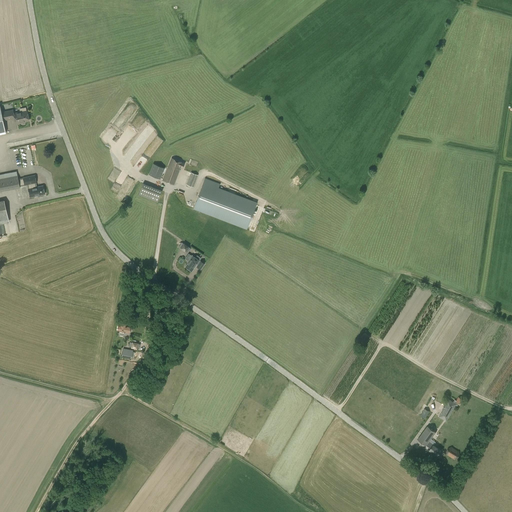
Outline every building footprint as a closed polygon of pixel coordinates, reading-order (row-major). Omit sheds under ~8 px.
[(12,110),(1,112),(3,120),(14,118),(15,124),(21,123),(20,122),(24,121),(29,120),(27,111),(20,112),(13,113),(12,110)] [(171,158),(162,180),(174,185),(179,170),(180,170),(181,167),(182,168),(184,163),(171,158)] [(164,168),(153,163),(149,174),(160,179),(164,168)] [(186,184),(193,187),(198,175),(191,172),(186,184)] [(30,197),(40,195),(45,194),(43,185),(36,187),(35,183),(36,183),(34,175),(23,178),(18,179),(17,175),(0,178),(0,191),(19,187),(20,187),(20,186),(25,185),(24,184),(27,183),(30,197)] [(247,228),(256,204),(218,189),(220,185),(205,179),(194,208),(247,228)] [(143,183),(138,194),(157,202),(162,190),(143,183)] [(0,223),(9,222),(4,200),(0,201),(0,223)] [(182,242),(179,247),(181,248),(185,251),(187,252),(190,248),(188,247),(184,244),(182,242)] [(192,271),(200,258),(197,256),(195,258),(192,255),(187,262),(188,262),(185,267),(192,271)] [(126,326),(126,323),(124,323),(123,322),(122,322),(121,322),(120,322),(120,325),(118,324),(117,330),(119,330),(119,331),(125,332),(125,331),(129,332),(129,331),(130,331),(131,327),(130,327),(130,326),(126,326)] [(133,350),(123,348),(121,357),(131,359),(133,350)] [(463,399),(458,397),(456,402),(455,403),(448,399),(439,416),(447,421),(456,404),(458,405),(459,403),(460,404),(463,399)] [(429,411),(424,408),(420,415),(425,418),(429,411)] [(436,432),(427,426),(418,439),(426,446),(426,445),(430,448),(429,450),(437,456),(441,450),(434,445),(434,444),(429,441),(436,432)] [(459,451),(452,447),(448,448),(447,451),(446,454),(454,459),(458,458),(459,455),(459,451)]
